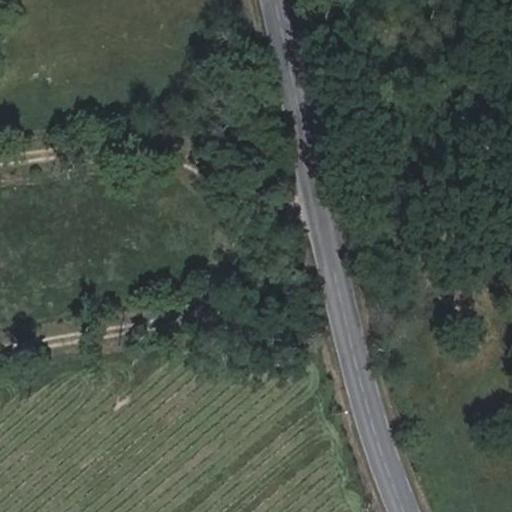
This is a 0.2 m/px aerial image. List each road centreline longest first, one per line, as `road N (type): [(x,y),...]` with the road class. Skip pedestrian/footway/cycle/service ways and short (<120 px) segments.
road 1 (residential): [(275,0),(314,187),(403,511)]
road 2 (track): [(314,187),(511,164)]
